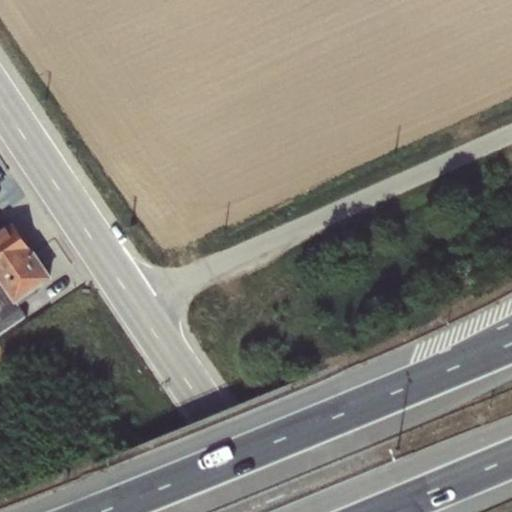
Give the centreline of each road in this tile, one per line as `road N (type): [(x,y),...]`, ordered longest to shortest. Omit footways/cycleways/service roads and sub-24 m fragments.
road 1 (motorway): [(511,341),(100,511)]
road 2 (unclassified): [(132,300),(511,136)]
road 3 (secondary): [(280,511),(132,300)]
road 4 (secondary): [(132,300),(0,101)]
road 5 (motorway): [(380,511),(511,457)]
